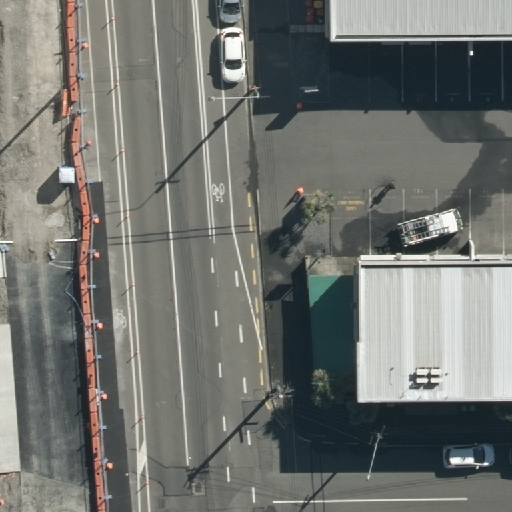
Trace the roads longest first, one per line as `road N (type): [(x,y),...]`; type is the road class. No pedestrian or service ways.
road 1 (tertiary): [(179,507),(141,0)]
road 2 (unclassified): [(511,493),(179,507)]
